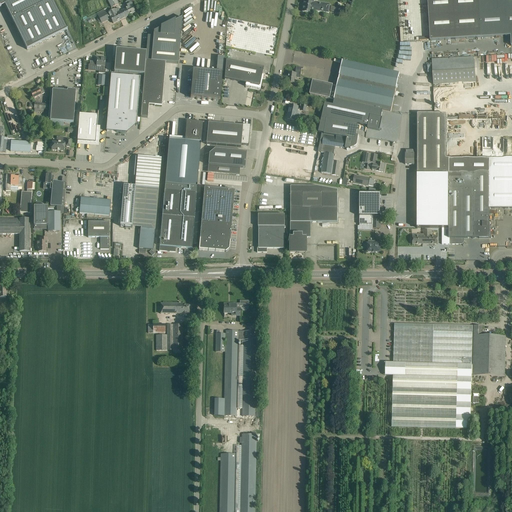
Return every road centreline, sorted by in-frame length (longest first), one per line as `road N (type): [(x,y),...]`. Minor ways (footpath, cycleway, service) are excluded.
road 1 (unclassified): [(0,160),(100,167),(173,109),(268,116)]
road 2 (unclassified): [(196,511),(203,273)]
road 3 (unclassified): [(0,92),(187,0)]
road 4 (tertiary): [(203,273),(0,273)]
road 5 (residential): [(242,274),(244,218),(268,116)]
road 6 (residential): [(392,273),(404,119)]
road 7 (tertiary): [(392,273),(242,274)]
